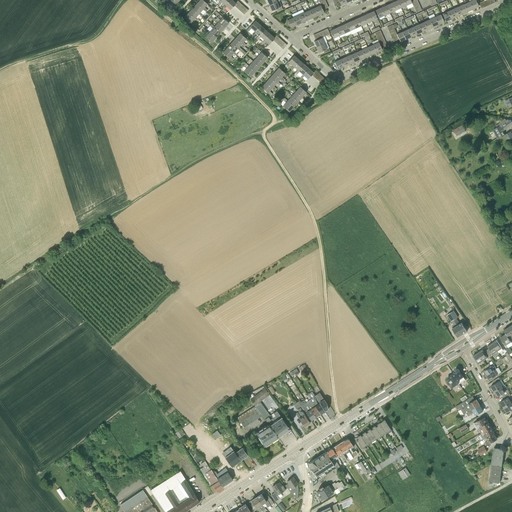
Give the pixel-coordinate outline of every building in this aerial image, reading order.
[(199,0),(197,3),(203,9),(206,12),(207,10),(204,7),(208,4),(203,0),(199,0)] [(230,9),(234,5),(236,3),(232,0),(229,0),(225,5),(222,8),(224,9),(227,6),(230,9)] [(395,10),(401,8),(397,0),(392,3),(395,10)] [(473,9),(479,6),(475,0),(472,0),(470,1),(473,9)] [(468,11),(473,9),(470,1),(464,4),(468,11)] [(277,12),(283,9),(281,6),(279,7),(277,2),(269,5),(272,11),(276,9),(277,12)] [(192,8),(201,16),(202,16),(203,15),(200,12),(203,9),(197,3),(192,8)] [(390,13),(395,10),(392,3),(386,5),(390,13)] [(462,14),(468,11),(464,4),(459,6),(462,14)] [(315,7),(318,15),(324,13),(323,10),(321,7),(321,5),(315,7)] [(384,15),(390,13),(386,5),(381,8),(384,15)] [(457,16),(462,14),(459,6),(453,9),(457,16)] [(313,18),(318,15),(315,7),(310,10),(313,18)] [(188,13),(195,19),(197,21),(199,19),(198,19),(201,16),(192,8),(188,13)] [(379,18),(384,15),(381,8),(375,10),(379,18)] [(451,19),(457,16),(453,9),(448,11),(451,19)] [(307,20),(313,18),(310,10),(304,12),(307,20)] [(372,21),(377,18),(374,11),(368,13),(372,21)] [(445,21),(451,19),(448,11),(442,14),(445,21)] [(302,23),(307,20),(304,12),(299,15),(302,23)] [(190,23),(193,26),(195,24),(192,22),(195,19),(188,13),(184,17),(190,23)] [(366,23),(372,21),(368,13),(363,16),(366,23)] [(225,27),(229,23),(223,17),(220,14),(218,16),(221,19),(220,20),(217,17),(216,19),(225,27)] [(444,22),(444,21),(441,14),(435,17),(439,24),(444,22)] [(296,25),(302,23),(299,15),(293,17),(296,25)] [(361,26),(366,23),(363,16),(357,18),(361,26)] [(291,28),(296,25),(293,17),(288,20),(291,28)] [(433,27),(439,24),(435,17),(430,19),(433,27)] [(355,28),(361,26),(357,18),(352,21),(355,28)] [(221,32),(225,27),(216,19),(214,21),(217,23),(214,27),(221,32)] [(428,29),(433,27),(430,19),(424,22),(428,29)] [(251,29),(254,31),(260,25),(255,21),(250,27),(247,30),(249,31),(251,29)] [(350,31),(355,28),(352,21),(346,23),(350,31)] [(422,32),(428,29),(424,22),(419,24),(422,32)] [(344,33),(350,31),(346,23),(341,26),(344,33)] [(216,37),(221,32),(214,27),(211,24),(210,26),(213,28),(210,31),(216,37)] [(417,34),(422,32),(419,24),(413,27),(417,34)] [(256,33),(259,35),(265,29),(260,25),(254,31),(252,34),(253,35),(256,33)] [(339,36),(344,33),(341,26),(335,28),(339,36)] [(411,37),(417,34),(413,27),(408,29),(411,37)] [(333,38),(339,36),(335,28),(330,31),(333,38)] [(212,42),(216,37),(210,31),(207,29),(206,30),(209,33),(206,37),(212,42)] [(261,37),(263,39),(270,33),(265,29),(259,35),(256,38),(258,40),(261,37)] [(406,39),(411,37),(408,29),(402,32),(406,39)] [(400,42),(406,39),(402,32),(397,34),(399,39),(400,42)] [(236,38),(242,44),(245,46),(246,45),(243,42),(246,39),(240,33),(236,38)] [(265,41),(269,44),(274,38),(270,33),(263,39),(261,42),(263,44),(265,41)] [(231,43),(238,49),(240,51),(242,49),(239,47),(242,44),(236,38),(231,43)] [(316,47),(324,43),(321,38),(319,39),(316,40),(314,41),(316,47)] [(373,45),(377,52),(382,50),(381,47),(379,42),(373,45)] [(227,47),(233,53),(236,56),(238,54),(235,52),(238,49),(231,43),(227,47)] [(324,53),(330,51),(329,48),(326,49),(324,43),(316,47),(319,52),(323,51),(324,53)] [(371,55),(377,52),(373,45),(368,47),(371,55)] [(229,58),(232,60),(234,59),(231,56),(233,53),(227,47),(223,52),(229,58)] [(365,57),(371,55),(368,47),(362,49),(365,57)] [(263,62),(268,58),(261,52),(262,52),(258,49),(257,51),(260,54),(257,56),(263,62)] [(360,60),(365,57),(362,49),(357,52),(360,60)] [(354,62),(360,60),(357,52),(351,54),(354,62)] [(259,67),(263,62),(257,56),(254,54),(253,56),(255,58),(253,61),(259,67)] [(349,64),(354,62),(351,54),(345,57),(349,64)] [(290,63),(293,66),(299,60),(294,55),(289,62),(288,61),(286,64),(288,66),(290,63)] [(343,67),(349,64),(345,57),(340,59),(343,67)] [(259,67),(253,61),(250,58),(248,60),(251,63),(249,66),(255,72),(259,67)] [(338,69),(343,67),(340,59),(334,62),(338,69)] [(295,67),(298,70),(304,64),(299,60),(293,66),(290,69),(292,70),(295,67)] [(250,77),(255,72),(249,66),(246,63),(244,65),(247,68),(244,71),(250,77)] [(299,72),(302,74),(308,68),(304,64),(298,70),(295,73),(297,74),(299,72)] [(275,73),(281,79),(283,81),(285,79),(282,77),(285,73),(279,68),(275,73)] [(308,79),(311,75),(313,72),(308,68),(302,74),(300,77),(302,79),(304,76),(308,79)] [(270,77),(276,83),(279,86),(281,84),(278,82),(281,79),(275,73),(270,77)] [(266,82),(272,88),(275,91),(277,89),(274,86),(276,83),(270,77),(266,82)] [(268,93),(271,95),(272,93),(270,91),(272,88),(266,82),(262,87),(268,92),(268,93)] [(298,88),(296,91),(302,97),(306,92),(300,87),(297,84),(296,86),(298,88)] [(298,102),(302,97),(296,91),(293,88),(291,90),(294,93),(292,96),(298,102)] [(293,107),(298,102),(292,96),(289,93),(287,95),(290,97),(287,101),(293,107)] [(293,107),(287,101),(285,98),(283,100),(286,102),(283,106),(289,112),(293,107)] [(502,126),(505,129),(511,124),(511,122),(510,120),(509,121),(508,120),(506,121),(505,119),(499,124),(501,127),(502,126)] [(457,136),(466,131),(462,124),(453,130),(457,136)] [(511,133),(511,131),(507,133),(504,128),(502,129),(500,126),(499,127),(498,125),(494,127),(495,129),(497,133),(498,133),(500,137),(504,135),(507,142),(511,138),(511,133)] [(452,318),(463,334),(467,331),(462,322),(460,323),(456,318),(455,316),(452,318)] [(458,337),(463,334),(452,318),(450,319),(451,321),(455,327),(452,328),(458,337)] [(501,338),(505,345),(506,345),(511,342),(508,337),(506,334),(501,338)] [(503,351),(502,348),(497,340),(492,343),(497,351),(499,353),(503,351)] [(497,351),(492,343),(487,346),(489,348),(486,350),(491,357),(493,356),(494,357),(499,353),(497,351)] [(488,358),(491,357),(486,350),(484,352),(482,349),(478,353),(483,361),(488,357),(488,358)] [(484,363),(483,361),(478,353),(473,356),(478,364),(479,363),(480,365),(484,363)] [(493,363),(491,365),(491,366),(485,369),(483,371),(486,375),(494,370),(497,368),(493,363)] [(304,364),(299,368),(301,372),(307,369),(304,364)] [(455,371),(451,373),(452,375),(458,384),(465,379),(463,377),(463,376),(458,369),(457,369),(456,369),(456,370),(455,370),(455,371)] [(494,370),(486,375),(489,380),(497,375),(494,370)] [(281,377),(284,382),(291,379),(287,374),(281,377)] [(452,388),(458,384),(452,375),(451,375),(450,375),(449,376),(449,377),(447,378),(450,383),(448,384),(452,388)] [(494,391),(504,385),(501,380),(499,377),(493,381),(495,384),(491,386),(494,391)] [(503,396),(509,393),(507,390),(504,385),(494,391),(498,396),(502,394),(503,396)] [(269,424),(278,437),(289,428),(281,417),(282,417),(281,416),(281,417),(277,411),(271,415),(273,418),(270,419),(268,417),(270,416),(260,402),(269,395),(265,388),(254,396),(251,392),(247,394),(256,406),(262,415),(269,424)] [(307,394),(311,399),(320,414),(322,413),(323,413),(324,412),(324,411),(319,403),(318,404),(313,397),(315,396),(312,392),(307,394)] [(315,395),(324,411),(325,411),(326,411),(327,410),(327,409),(326,403),(319,392),(315,395)] [(503,407),(511,402),(508,397),(511,395),(509,393),(503,396),(505,399),(500,402),(503,407)] [(306,402),(315,417),(316,417),(317,417),(318,416),(318,415),(320,414),(311,399),(306,402)] [(466,413),(480,405),(476,399),(471,402),(469,399),(455,407),(457,410),(460,408),(461,410),(458,411),(461,416),(466,413)] [(298,401),(302,406),(310,420),(313,419),(315,418),(315,417),(306,402),(305,403),(304,400),(300,402),(299,400),(298,401)] [(299,411),(295,413),(304,426),(305,426),(306,426),(307,425),(308,424),(310,423),(300,408),(302,406),(298,401),(296,402),(295,401),(292,402),(293,404),(297,410),(298,409),(299,411)] [(511,411),(511,401),(511,402),(503,407),(507,412),(511,410),(511,411)] [(483,411),(480,405),(466,413),(468,416),(470,414),(472,417),(469,418),(471,421),(477,417),(476,415),(483,411)] [(244,428),(262,415),(256,406),(237,417),(244,428)] [(473,431),(478,428),(488,422),(485,417),(473,423),(475,426),(471,428),(473,431)] [(381,421),(379,423),(385,433),(386,435),(387,434),(388,436),(392,433),(391,432),(392,431),(384,419),(381,421)] [(375,427),(381,436),(385,433),(379,423),(379,422),(376,424),(377,426),(375,427)] [(481,434),(492,427),(489,422),(488,422),(478,428),(481,434)] [(256,432),(264,445),(268,443),(269,444),(274,441),(273,439),(278,437),(269,424),(256,432)] [(468,429),(466,424),(459,428),(461,432),(468,429)] [(370,430),(376,439),(381,436),(375,427),(374,426),(371,427),(372,429),(370,430)] [(492,427),(481,434),(484,439),(494,433),(495,432),(492,427)] [(184,436),(186,435),(181,429),(175,433),(179,438),(183,435),(184,436)] [(366,433),(371,442),(376,439),(370,430),(370,429),(367,431),(367,432),(366,433)] [(361,436),(366,445),(371,442),(366,433),(365,432),(362,434),(363,435),(361,436)] [(497,439),(494,433),(484,439),(485,442),(484,443),(485,446),(497,439)] [(361,436),(360,435),(355,438),(361,448),(366,445),(361,436)] [(353,457),(357,455),(357,453),(355,450),(353,452),(351,448),(353,447),(347,438),(342,441),(353,457)] [(353,457),(342,441),(337,445),(343,455),(346,453),(347,454),(346,454),(350,460),(353,457)] [(239,443),(237,445),(240,448),(235,452),(240,460),(247,455),(239,443)] [(343,455),(337,445),(332,448),(338,458),(341,456),(344,461),(346,459),(343,455)] [(484,446),(477,449),(480,455),(487,452),(484,446)] [(338,458),(332,448),(331,448),(330,448),(328,449),(328,450),(325,452),(333,465),(338,472),(342,470),(338,464),(335,460),(338,458)] [(491,464),(501,466),(504,449),(493,448),(493,452),(492,460),(491,460),(491,464)] [(231,468),(241,461),(240,460),(235,452),(234,451),(224,458),(231,468)] [(333,465),(325,452),(323,453),(320,454),(321,455),(316,458),(316,457),(314,459),(311,461),(308,462),(309,463),(308,463),(312,479),(316,476),(319,474),(321,477),(325,474),(324,471),(333,465)] [(364,460),(361,462),(367,472),(368,474),(369,476),(371,474),(370,472),(371,472),(364,460)] [(199,470),(214,492),(216,491),(217,492),(223,488),(222,486),(212,471),(205,461),(201,463),(203,467),(199,470)] [(366,474),(367,472),(361,462),(361,461),(354,465),(357,469),(359,468),(361,470),(358,471),(360,474),(364,472),(366,474)] [(499,482),(501,466),(491,464),(490,468),(491,468),(490,477),(489,481),(499,482)] [(220,471),(228,482),(233,479),(227,472),(228,471),(225,467),(220,471)] [(410,474),(405,467),(398,472),(402,479),(410,474)] [(212,471),(222,486),(228,482),(220,471),(217,473),(215,471),(214,471),(213,470),(212,471)] [(150,490),(164,511),(182,511),(185,511),(183,509),(187,506),(188,508),(188,509),(199,501),(180,471),(150,490)] [(287,487),(289,489),(297,484),(294,479),(296,478),(294,476),(287,481),(288,483),(285,485),(287,487)] [(279,498),(276,495),(287,487),(285,485),(284,485),(282,484),(281,485),(279,482),(272,486),(274,489),(273,490),(274,492),(271,494),(275,501),(279,498)] [(298,493),(298,485),(289,490),(295,500),(297,498),(298,493)] [(333,492),(329,485),(323,488),(322,486),(318,488),(320,490),(317,492),(318,495),(321,499),(333,492)] [(157,511),(154,507),(151,504),(152,504),(142,489),(120,504),(125,511),(157,511)] [(264,491),(256,497),(261,504),(264,507),(266,505),(267,507),(273,503),(271,499),(264,491)] [(256,509),(258,511),(259,511),(263,510),(265,511),(267,510),(264,507),(261,504),(256,497),(249,501),(254,511),(256,509)] [(281,502),(277,505),(282,511),(286,509),(281,502)]
